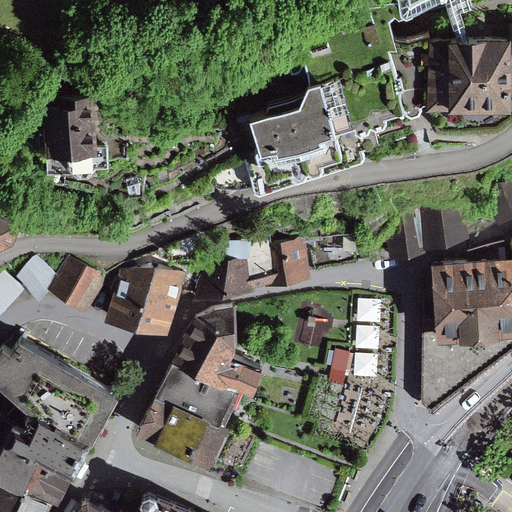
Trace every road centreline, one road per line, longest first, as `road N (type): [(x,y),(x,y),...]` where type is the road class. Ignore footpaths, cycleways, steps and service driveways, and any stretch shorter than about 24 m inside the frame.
road 1 (residential): [(0,258),(39,244),(102,255),(218,210),(475,158),(511,138)]
road 2 (residential): [(511,223),(454,248),(193,301),(148,349)]
road 3 (secondary): [(403,511),(454,439),(511,382)]
road 4 (residential): [(92,449),(246,511)]
road 5 (residential): [(148,349),(56,307),(14,313),(0,327)]
